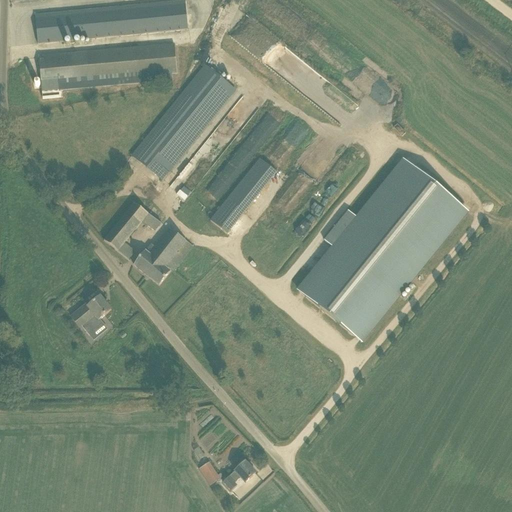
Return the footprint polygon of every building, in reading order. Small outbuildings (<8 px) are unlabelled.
[(185,2),(35,16),(38,44),(188,30),(185,2)] [(39,58),(42,86),(177,74),(175,46),(39,58)] [(163,181),(208,126),(236,90),(205,65),(177,101),(132,157),(163,181)] [(210,221),(228,235),(275,171),(257,158),(210,221)] [(362,345),(469,213),(403,160),(356,218),(348,211),(324,241),(332,248),(296,291),(362,345)] [(161,224),(133,204),(105,239),(105,240),(104,241),(118,253),(142,224),(156,232),(161,224)] [(149,255),(166,269),(168,267),(174,272),(193,247),(169,230),(149,255)] [(166,269),(149,255),(145,252),(134,266),(159,286),(170,272),(166,269)] [(111,310),(100,297),(88,307),(87,305),(71,318),(80,330),(82,328),(89,336),(102,325),(99,320),(111,310)] [(210,462),(199,469),(210,486),(220,479),(210,462)] [(245,484),(256,474),(254,472),(255,471),(252,467),(250,468),(245,463),(235,472),(229,478),(223,483),(231,492),(237,486),(234,484),(240,478),(245,484)]
